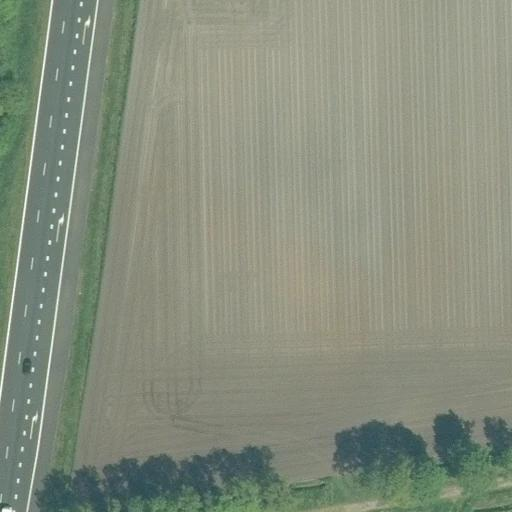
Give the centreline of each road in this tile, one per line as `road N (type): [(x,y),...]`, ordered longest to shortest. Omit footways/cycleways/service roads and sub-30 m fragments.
road 1 (motorway): [(3,511),(67,0)]
road 2 (track): [(511,480),(335,511)]
